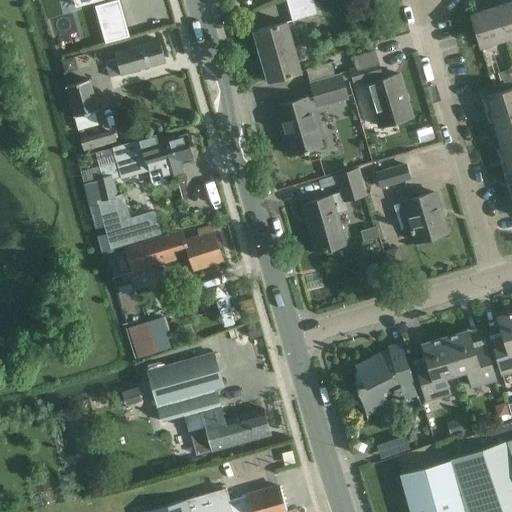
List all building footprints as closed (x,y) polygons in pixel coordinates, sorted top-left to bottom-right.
[(129,33),(120,0),(99,7),(108,39),(129,33)] [(286,0),(293,21),(317,14),(313,0),(286,0)] [(504,39),(511,36),(511,1),(495,7),(504,39)] [(495,7),(470,14),(478,40),(480,46),(491,43),(504,39),(495,7)] [(260,55),(292,46),(285,22),(253,31),(260,55)] [(105,62),(109,78),(165,62),(159,39),(114,52),(116,59),(105,62)] [(260,55),(267,81),(300,72),(292,46),(260,55)] [(381,74),(373,50),(353,56),(356,68),(342,72),(344,81),(352,79),(353,82),(381,74)] [(61,60),(65,73),(77,70),(74,57),(61,60)] [(306,69),(309,82),(334,75),(331,62),(306,69)] [(511,68),(499,72),(502,84),(511,80),(511,68)] [(316,106),(335,101),(347,97),(341,74),(310,83),(316,106)] [(378,126),(392,122),(412,117),(399,74),(366,84),(378,126)] [(98,110),(90,80),(66,87),(74,116),(98,110)] [(511,116),(511,88),(485,96),(493,122),(511,116)] [(274,107),(288,155),(303,150),(304,152),(321,147),(306,97),(274,107)] [(511,116),(493,122),(500,147),(511,143),(511,116)] [(83,149),(117,141),(114,130),(81,138),(83,149)] [(102,177),(93,180),(98,201),(99,201),(118,196),(114,180),(148,170),(152,182),(182,173),(178,161),(192,157),(186,134),(158,143),(155,134),(112,147),(116,162),(99,166),(102,177)] [(511,143),(500,147),(507,170),(511,168),(511,143)] [(379,187),(409,179),(404,164),(375,172),(379,187)] [(308,223),(316,252),(345,244),(336,212),(347,209),(344,200),(364,194),(357,169),(339,174),(344,192),(305,203),(311,222),(308,223)] [(400,229),(410,226),(415,242),(446,232),(434,192),(403,201),(403,202),(393,205),(400,229)] [(222,260),(211,226),(198,230),(200,236),(184,241),(182,232),(125,251),(131,271),(188,253),(193,270),(222,260)] [(251,301),(239,304),(243,316),(255,313),(251,301)] [(491,340),(501,374),(511,370),(511,312),(497,317),(503,336),(491,340)] [(128,326),(139,356),(175,344),(165,313),(128,326)] [(257,323),(246,326),(250,339),(261,336),(257,323)] [(455,373),(468,370),(472,386),(495,379),(490,365),(484,345),(473,349),(467,330),(445,337),(455,373)] [(421,344),(427,363),(416,366),(426,401),(449,394),(444,377),(455,373),(445,337),(421,344)] [(388,349),(391,358),(385,361),(382,355),(357,368),(355,388),(364,415),(389,403),(383,393),(397,386),(405,399),(416,395),(408,364),(402,345),(388,349)] [(184,413),(219,403),(215,389),(223,387),(213,352),(193,358),(147,371),(161,421),(185,415),(184,413)] [(121,392),(125,407),(142,401),(137,387),(121,392)] [(505,402),(495,405),(498,417),(501,417),(502,421),(511,418),(510,413),(508,413),(505,402)] [(219,403),(184,413),(185,415),(189,429),(196,454),(212,450),(270,434),(263,408),(223,419),(219,403)] [(511,511),(511,422),(453,442),(459,457),(449,460),(449,461),(399,475),(409,511),(511,511)] [(356,440),(352,447),(363,453),(367,445),(356,440)] [(295,511),(294,510),(287,511),(279,486),(229,501),(226,488),(144,511),(295,511)]
